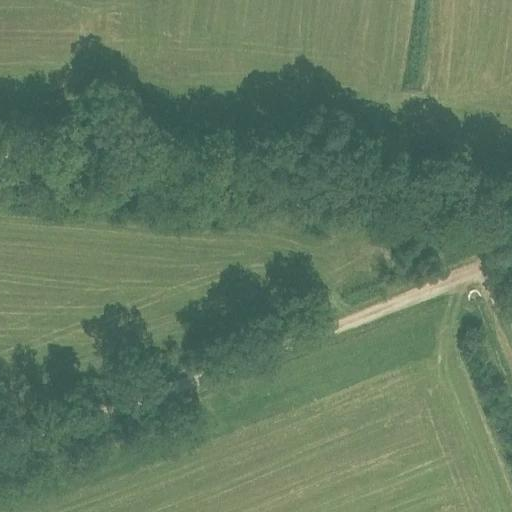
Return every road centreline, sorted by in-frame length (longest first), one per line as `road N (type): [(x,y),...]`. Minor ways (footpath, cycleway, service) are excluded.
road 1 (track): [(0,450),(511,261)]
road 2 (track): [(511,190),(0,149)]
